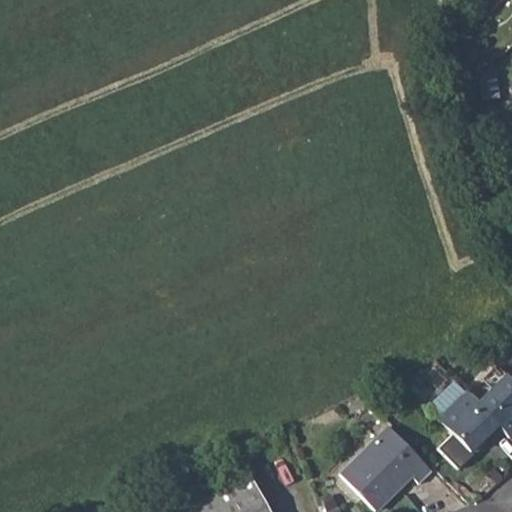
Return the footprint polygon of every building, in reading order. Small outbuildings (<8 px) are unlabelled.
[(511,383),(504,376),(476,403),(500,428),(509,438),(511,435),(511,383)] [(476,403),(466,393),(454,381),(429,406),(428,412),(438,422),(467,452),(481,439),(485,442),(500,428),(476,403)] [(389,427),(340,476),(375,511),(411,476),(419,484),(432,471),(389,427)] [(267,511),(248,475),(179,511),(267,511)] [(340,511),(323,491),(313,496),(319,511),(340,511)]
